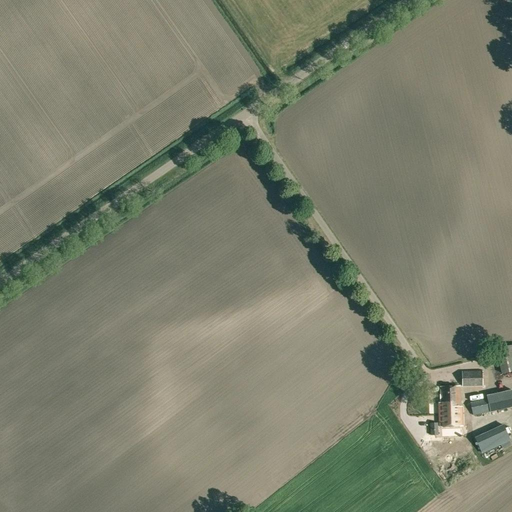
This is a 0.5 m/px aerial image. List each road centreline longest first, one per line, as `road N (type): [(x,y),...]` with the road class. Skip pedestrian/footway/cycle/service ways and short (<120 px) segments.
road 1 (unclassified): [(0,281),(411,0)]
road 2 (unknown): [(426,375),(239,117)]
